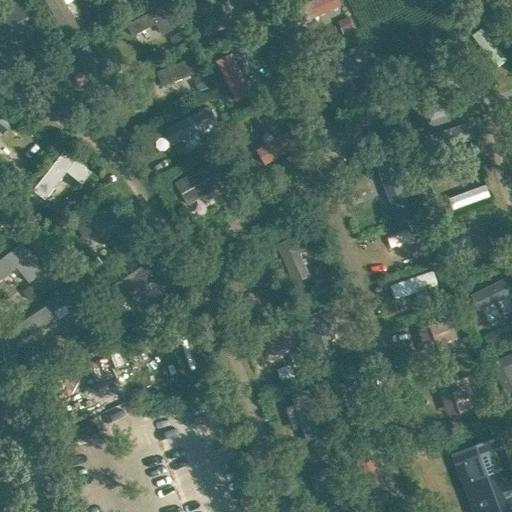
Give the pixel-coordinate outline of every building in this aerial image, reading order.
[(71,0),(42,0),(62,36),(78,28),(65,4),(71,0)] [(202,0),(186,0),(200,34),(214,29),(202,0)] [(303,21),(340,5),(338,0),(308,0),(296,6),(303,21)] [(22,1),(0,9),(0,46),(35,33),(22,1)] [(165,5),(125,23),(134,44),(174,26),(165,5)] [(213,60),(231,97),(248,89),(230,52),(213,60)] [(161,88),(195,75),(188,58),(154,71),(161,88)] [(168,143),(218,125),(212,106),(161,124),(168,143)] [(55,210),(90,172),(65,150),(30,188),(55,210)] [(173,181),(190,212),(222,194),(205,163),(173,181)] [(390,169),(351,184),(356,197),(379,189),(383,200),(400,193),(390,169)] [(482,184),(446,197),(451,210),(487,197),(482,184)] [(78,223),(93,249),(125,232),(110,205),(78,223)] [(465,258),(475,253),(465,227),(454,231),(465,258)] [(0,278),(15,268),(26,284),(40,275),(19,244),(0,256),(0,278)] [(112,284),(124,301),(158,278),(146,261),(112,284)] [(393,300),(437,285),(432,270),(388,284),(393,300)] [(501,301),(507,317),(511,314),(511,275),(468,292),(475,310),(501,301)] [(11,323),(24,348),(69,324),(56,299),(11,323)] [(407,338),(446,334),(444,322),(406,327),(407,338)] [(247,339),(251,356),(294,347),(290,329),(247,339)] [(444,383),(400,406),(438,476),(482,453),(444,383)] [(365,491),(381,489),(377,464),(362,466),(365,491)]
